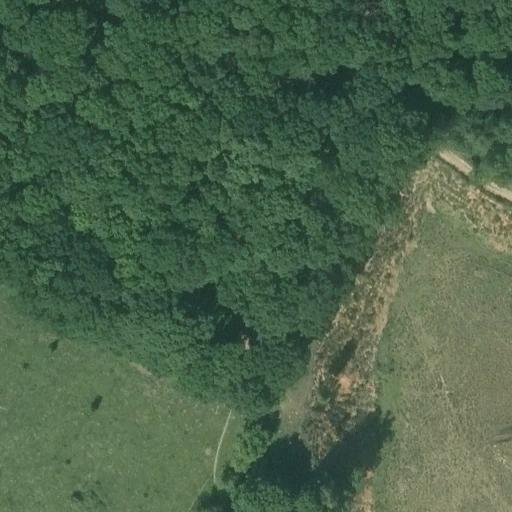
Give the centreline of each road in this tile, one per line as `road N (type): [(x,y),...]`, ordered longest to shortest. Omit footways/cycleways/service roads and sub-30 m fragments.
road 1 (track): [(511,199),(432,143),(402,136),(341,144),(256,192)]
road 2 (track): [(0,247),(231,372)]
road 3 (track): [(256,192),(237,0)]
road 4 (track): [(231,372),(260,284),(256,192)]
